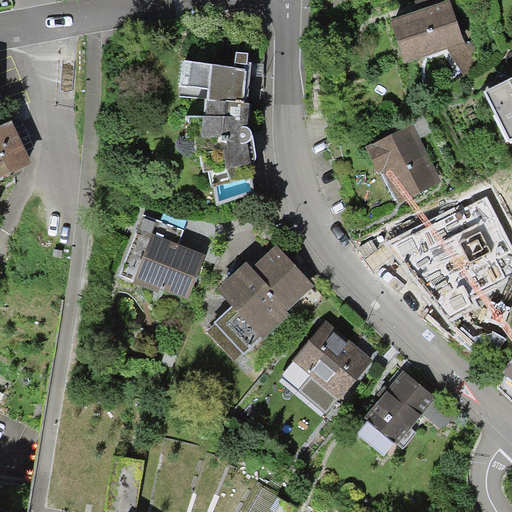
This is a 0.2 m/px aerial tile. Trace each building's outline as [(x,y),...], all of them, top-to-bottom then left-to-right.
[(442,0),(440,0),(382,20),(396,62),(456,42),(442,0)] [(0,108),(24,99),(4,48),(0,49),(0,108)] [(243,122),(245,53),(235,52),(233,65),(183,61),(180,95),(191,96),(190,136),(196,137),(196,153),(202,154),(203,169),(214,171),(217,201),(251,193),(243,122)] [(511,72),(473,92),(500,144),(511,137),(511,72)] [(410,119),(359,143),(373,173),(379,170),(393,199),(437,178),(410,119)] [(0,182),(33,165),(13,122),(0,128),(0,182)] [(443,204),(387,232),(411,280),(467,252),(443,204)] [(177,241),(151,232),(135,276),(189,295),(205,251),(177,241)] [(310,286),(274,243),(246,265),(216,288),(262,336),(310,286)] [(355,353),(323,325),(290,364),(332,401),(366,362),(355,353)] [(511,354),(493,381),(511,395),(511,354)] [(436,397),(400,369),(382,390),(363,414),(399,443),(436,397)] [(116,463),(114,507),(142,508),(143,464),(116,463)] [(82,470),(80,501),(90,502),(92,471),(82,470)]
